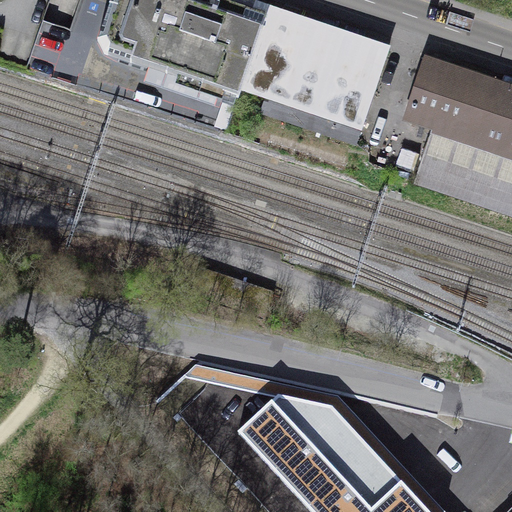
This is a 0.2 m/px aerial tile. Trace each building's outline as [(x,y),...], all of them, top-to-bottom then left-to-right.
[(111,0),(98,41),(104,54),(238,99),(242,88),(269,10),(269,9),(244,0),(111,0)] [(329,31),(269,10),(242,88),(332,119),(329,129),(353,137),(357,127),(362,129),(389,51),(329,31)] [(405,117),(405,118),(434,128),(415,182),(511,215),(511,90),(424,61),(424,62),(424,63),(406,117),(405,117)] [(416,177),(424,153),(382,140),(375,164),(416,177)] [(199,267),(189,294),(264,321),(274,293),(199,267)] [(427,511),(330,407),(228,385),(234,370),(211,364),(202,379),(186,376),(145,414),(233,511),(427,511)]
